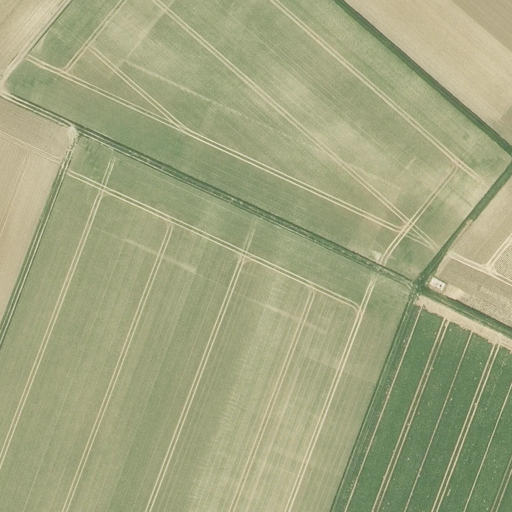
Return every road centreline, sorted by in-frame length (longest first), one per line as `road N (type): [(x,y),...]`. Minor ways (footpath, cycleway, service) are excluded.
road 1 (track): [(511,333),(0,92)]
road 2 (track): [(334,511),(417,287),(511,170)]
road 3 (track): [(338,0),(511,156)]
road 4 (track): [(79,131),(0,345)]
